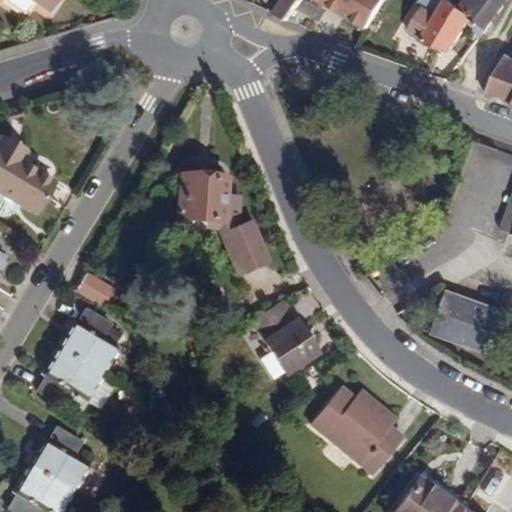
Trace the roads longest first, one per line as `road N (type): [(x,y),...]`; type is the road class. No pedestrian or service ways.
road 1 (tertiary): [(242,81),(348,303),(435,384),(511,422)]
road 2 (residential): [(0,362),(175,73)]
road 3 (tertiary): [(511,121),(286,45)]
road 4 (tertiary): [(0,72),(143,31)]
